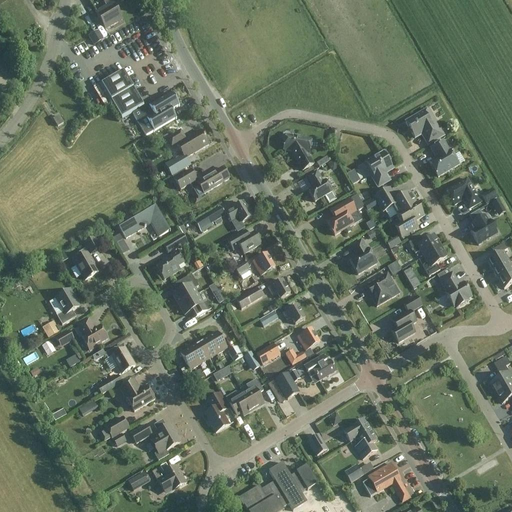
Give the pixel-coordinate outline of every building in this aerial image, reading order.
[(102,0),(107,7),(96,13),(106,30),(123,20),(112,1),(112,0),(102,0)] [(94,45),(103,40),(99,33),(90,37),(90,38),(94,45)] [(122,71),(100,83),(122,120),(132,114),(145,137),(153,132),(154,133),(154,132),(175,119),(175,120),(176,120),(171,111),(178,107),(178,108),(179,107),(171,94),(171,95),(158,103),(156,101),(144,108),(122,71)] [(434,120),(429,123),(423,113),(405,123),(414,139),(422,134),(425,139),(424,139),(428,146),(443,136),(434,120)] [(58,128),(64,124),(60,117),(54,121),(58,128)] [(184,159),(208,145),(200,132),(185,140),(180,132),(166,140),(171,148),(176,145),(184,159)] [(309,155),(311,140),(291,137),(289,134),(286,134),(283,136),(283,139),(285,141),(283,151),(292,152),(295,157),(294,157),(302,172),(313,165),(307,155),(309,155)] [(443,142),(430,150),(435,159),(429,163),(438,179),(458,167),(449,151),(448,152),(443,142)] [(385,174),(392,169),(388,162),(389,161),(385,153),(366,164),(375,179),(373,181),(377,189),(389,182),(385,174)] [(334,170),(341,165),(336,159),(330,164),(334,170)] [(204,195),(229,180),(222,169),(197,184),(204,195)] [(190,170),(174,180),(180,191),(197,181),(190,170)] [(332,193),(325,181),(322,183),(316,173),(305,179),(311,190),(308,192),(314,203),(324,197),(328,204),(336,200),(331,193),(332,193)] [(295,196),(307,194),(304,178),(299,179),(299,185),(293,186),(295,196)] [(480,203),(466,180),(445,192),(454,206),(462,201),(468,210),(480,203)] [(397,216),(415,205),(409,193),(396,201),(389,189),(374,198),(383,213),(392,208),(397,216)] [(492,191),(481,197),(486,205),(496,199),(492,191)] [(350,200),(358,212),(364,209),(357,196),(350,200)] [(368,213),(376,209),(371,200),(363,205),(368,213)] [(348,218),(356,213),(348,201),(330,212),(334,218),(326,223),(334,237),(353,226),(348,218)] [(498,201),(491,205),(494,211),(501,207),(498,201)] [(232,211),(232,210),(225,214),(231,223),(239,219),(242,224),(252,218),(244,204),(232,211)] [(397,216),(395,217),(400,224),(394,227),(401,239),(417,229),(414,223),(423,218),(415,205),(397,216)] [(169,233),(170,232),(155,207),(118,229),(119,229),(125,240),(144,229),(150,225),(158,238),(169,232),(169,233)] [(212,224),(226,216),(221,208),(195,223),(201,233),(213,226),(212,224)] [(472,223),(471,224),(474,230),(470,233),(478,247),(490,240),(498,235),(497,232),(490,221),(488,222),(484,216),(483,217),(472,223)] [(370,241),(379,236),(375,229),(366,235),(370,241)] [(254,234),(248,237),(245,232),(238,236),(227,242),(233,252),(239,248),(243,255),(261,245),(254,234)] [(113,239),(116,244),(122,240),(119,235),(113,239)] [(182,235),(163,247),(169,255),(180,248),(181,250),(189,245),(182,235)] [(392,247),(401,242),(397,235),(388,240),(392,247)] [(424,258),(441,248),(434,237),(423,243),(419,237),(408,244),(415,255),(420,252),(424,258)] [(89,256),(100,250),(94,239),(84,245),(86,249),(77,255),(79,259),(74,262),(85,281),(98,273),(89,256)] [(357,276),(376,265),(368,250),(367,250),(361,241),(348,248),(354,258),(349,261),(357,276)] [(504,253),(507,250),(504,244),(492,251),(496,257),(487,262),(493,272),(509,262),(504,253)] [(441,248),(424,258),(427,264),(422,267),(429,278),(440,271),(436,265),(447,259),(441,248)] [(177,268),(184,264),(177,252),(162,261),(163,263),(156,267),(164,281),(179,272),(177,268)] [(198,253),(192,256),(199,270),(205,267),(198,253)] [(261,276),(265,274),(275,268),(266,254),(253,262),(257,270),(261,276)] [(387,266),(393,274),(402,268),(397,260),(387,266)] [(509,262),(493,272),(499,281),(511,273),(511,266),(511,264),(511,263),(511,260),(509,262)] [(230,270),(237,266),(234,261),(228,265),(230,270)] [(238,276),(245,272),(248,270),(244,263),(237,267),(237,266),(230,270),(231,271),(234,269),(238,276)] [(10,271),(0,277),(0,279),(4,286),(15,279),(10,271)] [(504,291),(511,285),(511,273),(499,281),(504,291)] [(386,290),(393,286),(387,275),(365,288),(376,308),(392,299),(386,290)] [(452,275),(440,282),(447,294),(445,295),(453,308),(455,307),(456,309),(468,302),(467,300),(471,298),(463,285),(458,288),(456,285),(457,284),(452,275)] [(178,306),(197,295),(194,290),(198,288),(191,276),(176,284),(180,291),(172,296),(178,306)] [(280,300),(290,294),(282,280),(268,288),(272,296),(277,293),(280,300)] [(212,294),(217,291),(214,285),(208,288),(212,294)] [(80,293),(87,297),(91,292),(84,287),(80,293)] [(256,289),(236,302),(241,311),(262,299),(256,289)] [(357,289),(353,293),(359,300),(367,293),(365,290),(360,293),(357,289)] [(72,312),(79,308),(74,299),(75,299),(70,290),(55,299),(63,313),(56,317),(62,326),(76,318),(72,312)] [(197,295),(178,306),(185,316),(193,311),(197,318),(211,310),(207,303),(203,305),(197,295)] [(218,305),(224,302),(221,296),(215,300),(218,305)] [(416,324),(410,314),(421,307),(416,298),(403,305),(406,312),(391,321),(396,329),(391,332),(398,344),(414,335),(410,327),(416,324)] [(295,325),(305,319),(297,306),(283,314),(287,321),(291,318),(295,325)] [(275,312),(258,322),(262,329),(279,319),(275,312)] [(44,325),(50,336),(60,330),(54,320),(44,325)] [(100,344),(107,340),(100,327),(94,331),(88,320),(77,327),(83,337),(81,338),(90,352),(101,345),(100,344)] [(305,352),(319,344),(311,330),(297,338),(305,352)] [(68,331),(55,339),(61,350),(74,342),(68,331)] [(207,338),(217,356),(227,350),(217,332),(207,338)] [(198,344),(208,361),(217,356),(207,338),(198,344)] [(189,349),(199,366),(208,361),(198,344),(189,349)] [(274,345),(256,356),(262,367),(280,356),(274,345)] [(233,364),(242,358),(236,348),(227,353),(233,364)] [(293,364),(307,357),(304,351),(297,355),(293,348),(286,351),(293,364)] [(122,375),(135,367),(124,350),(117,354),(115,349),(105,354),(103,351),(92,357),(95,362),(105,356),(107,360),(112,357),(122,375)] [(199,366),(189,349),(179,354),(190,372),(199,366)] [(495,362),(505,356),(503,352),(493,358),(495,362)] [(250,369),(258,364),(251,353),(243,358),(250,369)] [(319,382),(326,377),(328,378),(328,376),(335,372),(330,362),(327,364),(323,357),(304,369),(312,381),(316,378),(319,382)] [(497,394),(511,385),(511,378),(509,373),(506,368),(510,366),(506,358),(494,365),(498,373),(498,372),(501,378),(490,385),(493,390),(494,389),(497,394)] [(197,382),(204,378),(200,370),(193,375),(197,382)] [(288,376),(293,384),(300,380),(295,372),(288,376)] [(222,380),(218,373),(213,376),(217,383),(222,380)] [(287,400),(298,394),(286,374),(275,381),(287,400)] [(118,376),(97,388),(101,396),(122,384),(118,376)] [(152,389),(160,386),(157,379),(149,382),(152,389)] [(243,394),(254,412),(264,406),(258,395),(263,392),(256,380),(246,386),(249,391),(243,394)] [(134,413),(155,401),(146,387),(140,391),(133,381),(119,390),(129,407),(130,406),(134,413)] [(511,385),(497,394),(500,399),(499,400),(502,405),(510,400),(511,403),(511,385)] [(254,412),(243,394),(238,397),(235,392),(225,398),(233,412),(236,417),(241,414),(243,418),(254,412)] [(222,414),(228,410),(219,394),(207,401),(212,410),(204,415),(216,434),(229,426),(222,414)] [(98,404),(93,397),(79,406),(84,414),(98,404)] [(112,440),(121,434),(129,429),(122,417),(104,428),(112,440)] [(350,443),(357,439),(371,430),(367,424),(366,424),(364,421),(344,433),(350,443)] [(155,434),(157,437),(149,442),(158,456),(180,444),(169,425),(155,434)] [(136,445),(151,436),(146,426),(130,435),(136,445)] [(372,445),(377,442),(374,438),(375,438),(371,430),(357,439),(360,445),(354,448),(362,461),(377,453),(372,445)] [(121,434),(112,440),(116,448),(126,442),(121,434)] [(317,457),(327,451),(318,436),(308,442),(317,457)] [(292,511),(293,511),(306,504),(300,494),(306,490),(307,491),(318,485),(306,466),(296,473),(296,474),(290,477),(282,464),(268,472),(274,482),(268,486),(270,489),(263,493),(259,486),(245,495),(238,499),(242,507),(244,506),(247,511),(282,511),(284,511),(280,506),(286,502),(292,511)] [(172,493),(186,485),(176,467),(169,471),(165,465),(152,473),(157,482),(165,496),(172,492),(172,493)] [(390,465),(368,478),(371,484),(367,486),(373,496),(391,486),(401,504),(409,499),(399,481),(400,481),(390,465)] [(344,473),(350,484),(363,477),(356,466),(344,473)] [(186,474),(192,485),(203,479),(196,468),(186,474)] [(146,471),(131,479),(135,487),(150,479),(146,471)] [(131,480),(118,486),(121,493),(134,487),(131,480)]
